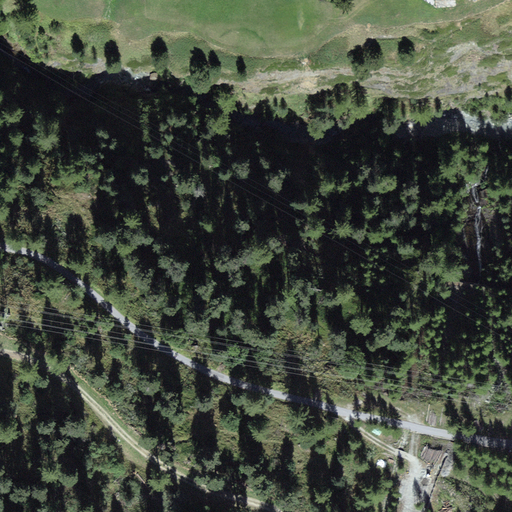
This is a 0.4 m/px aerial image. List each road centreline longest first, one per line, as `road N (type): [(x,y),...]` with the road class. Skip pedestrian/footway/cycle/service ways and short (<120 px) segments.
road 1 (track): [(0,246),(26,248),(194,366),(343,411)]
road 2 (track): [(0,354),(45,359),(81,385),(122,437),(196,486),(275,511)]
road 3 (track): [(343,411),(511,445)]
road 4 (track): [(404,511),(413,458),(379,444),(343,411)]
